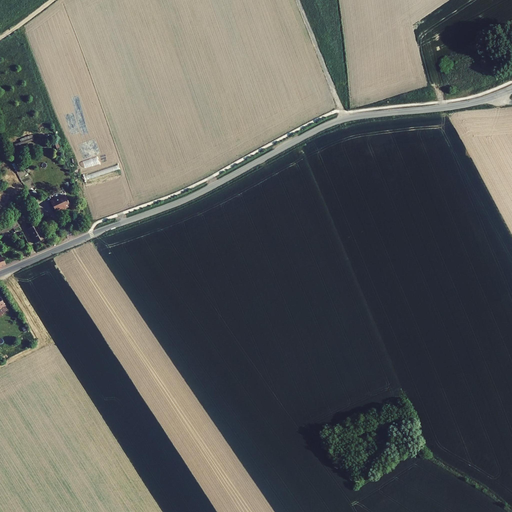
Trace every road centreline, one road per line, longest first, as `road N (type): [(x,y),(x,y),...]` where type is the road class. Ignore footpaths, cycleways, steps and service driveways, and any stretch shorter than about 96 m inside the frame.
road 1 (unclassified): [(511,89),(474,103),(331,123),(199,193),(91,234)]
road 2 (track): [(297,0),(344,119)]
